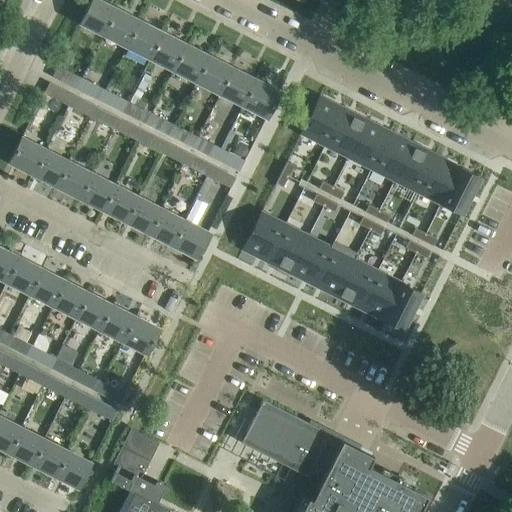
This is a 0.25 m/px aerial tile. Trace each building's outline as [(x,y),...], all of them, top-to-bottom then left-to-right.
[(103,33),(115,8),(99,0),(89,0),(79,21),(103,33)] [(126,45),(139,20),(115,8),(103,33),(126,45)] [(149,57),(162,32),(139,20),(126,45),(149,57)] [(173,69),(185,43),(162,32),(149,57),(173,69)] [(196,81),(209,55),(185,43),(173,69),(196,81)] [(209,55),(196,81),(217,91),(219,92),(232,67),(209,55)] [(52,75),(75,87),(81,77),(57,65),(52,75)] [(219,92),(243,104),(256,79),(232,67),(219,92)] [(122,111),(146,122),(151,112),(143,108),(145,103),(139,99),(150,76),(142,71),(141,74),(142,74),(141,76),(142,76),(135,90),(135,89),(133,89),(122,111)] [(81,77),(75,87),(99,99),(104,89),(97,85),(83,78),(81,77)] [(243,104),(266,116),(279,91),(256,79),(243,104)] [(43,92),(66,104),(71,94),(48,82),(43,92)] [(104,89),(99,99),(122,111),(127,100),(123,98),(118,96),(105,89),(104,89)] [(66,104),(89,116),(94,106),(71,94),(66,104)] [(318,94),(299,132),(323,145),(342,106),(318,94)] [(146,122),(169,134),(174,124),(165,119),(167,114),(159,110),(164,101),(158,98),(151,112),(146,122)] [(89,116),(112,129),(118,118),(94,106),(89,116)] [(342,106),(323,145),(347,156),(366,118),(343,106),(342,106)] [(182,128),(203,137),(208,126),(187,116),(182,128)] [(112,129),(136,141),(141,130),(118,118),(112,129)] [(366,118),(347,156),(369,168),(389,129),(366,118)] [(169,134),(192,146),(198,136),(174,124),(169,134)] [(136,141),(159,153),(164,143),(141,130),(136,141)] [(389,130),(370,168),(392,180),(412,141),(389,130)] [(8,161),(31,173),(44,147),(21,136),(8,161)] [(192,146),(216,158),(221,148),(198,136),(192,146)] [(412,141),(393,180),(415,191),(416,191),(435,153),(412,141)] [(159,153),(182,165),(187,155),(164,143),(159,153)] [(31,173),(54,185),(67,159),(44,147),(31,173)] [(216,158),(239,169),(239,170),(244,159),(221,148),(216,158)] [(435,153),(416,191),(439,203),(458,165),(435,153)] [(182,165),(205,177),(211,167),(187,155),(182,165)] [(54,185),(78,196),(91,171),(67,159),(54,185)] [(286,160),(280,171),(288,175),(293,164),(286,160)] [(459,165),(439,203),(461,214),(480,176),(459,165)] [(205,177),(229,189),(234,179),(211,167),(205,177)] [(78,196),(101,208),(114,183),(91,171),(78,196)] [(280,171),(275,182),(282,185),(288,175),(280,171)] [(321,179),(318,187),(329,192),(332,185),(321,179)] [(101,208),(124,220),(137,195),(114,183),(101,208)] [(332,185),(329,192),(339,197),(343,190),(332,185)] [(315,192),(311,199),(322,204),(326,197),(315,192)] [(124,220),(148,232),(161,207),(137,195),(124,220)] [(326,197),(322,204),(333,210),(337,203),(326,197)] [(368,203),(364,210),(375,215),(378,208),(368,203)] [(148,232),(171,244),(184,219),(161,207),(148,232)] [(378,208),(375,215),(385,221),(389,213),(378,208)] [(260,209),(240,248),(265,260),(284,222),(260,209)] [(361,215),(358,222),(369,228),(372,220),(361,215)] [(184,219),(171,244),(194,256),(207,231),(184,219)] [(372,220),(369,228),(379,233),(383,226),(372,220)] [(265,260),(265,261),(288,272),(307,234),(284,222),(265,260)] [(414,226),(411,233),(421,238),(425,231),(414,226)] [(425,231),(421,238),(432,244),(436,237),(425,231)] [(308,234),(288,272),(311,284),(312,284),(331,245),(308,234)] [(408,238),(404,246),(415,251),(418,244),(408,238)] [(418,244),(415,251),(426,257),(429,249),(418,244)] [(331,245),(312,284),(334,295),(353,257),(331,245)] [(0,277),(5,281),(18,255),(0,246),(0,277)] [(29,293),(42,267),(18,255),(5,281),(29,293)] [(354,257),(334,295),(357,307),(377,268),(354,257)] [(52,305),(65,279),(42,267),(29,293),(52,305)] [(377,269),(358,307),(380,318),(400,280),(385,273),(377,269)] [(76,316),(88,291),(65,279),(52,305),(76,316)] [(400,280),(381,319),(403,329),(422,292),(400,280)] [(99,328),(112,303),(88,291),(76,316),(99,328)] [(122,340),(135,315),(112,303),(99,328),(122,340)] [(122,340),(146,352),(158,327),(135,315),(122,340)] [(31,328),(43,334),(48,322),(36,316),(31,328)] [(0,341),(3,343),(8,333),(0,328),(0,341)] [(3,343),(26,355),(32,345),(8,333),(3,343)] [(26,355),(50,367),(55,356),(32,345),(26,355)] [(0,363),(18,373),(23,363),(0,350),(0,363)] [(50,367),(73,379),(78,368),(55,356),(50,367)] [(18,373),(41,385),(46,375),(23,363),(18,373)] [(73,379),(97,391),(102,380),(78,368),(73,379)] [(41,385),(64,397),(69,387),(46,375),(41,385)] [(97,391),(120,402),(125,392),(102,380),(97,391)] [(64,397),(87,409),(93,399),(69,387),(64,397)] [(87,409),(110,421),(115,410),(93,399),(87,409)] [(416,511),(426,493),(368,463),(373,454),(340,438),(262,399),(240,441),(319,481),(315,488),(316,489),(311,499),(305,496),(297,511),(416,511)] [(0,447),(7,451),(20,426),(0,415),(0,447)] [(7,451),(31,463),(43,438),(20,426),(7,451)] [(130,428),(112,463),(131,473),(132,471),(141,476),(158,442),(130,428)] [(31,463),(54,475),(67,450),(43,438),(31,463)] [(67,450),(54,475),(77,487),(90,461),(67,450)] [(126,487),(112,511),(165,511),(168,507),(156,501),(155,501),(158,496),(164,483),(155,479),(153,482),(141,476),(132,471),(131,473),(128,478),(114,471),(110,479),(126,487)]
